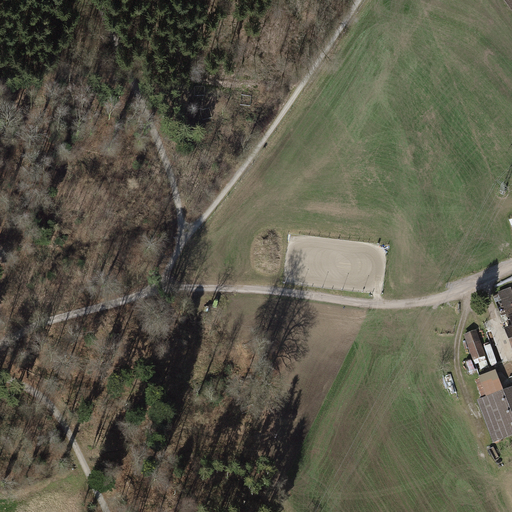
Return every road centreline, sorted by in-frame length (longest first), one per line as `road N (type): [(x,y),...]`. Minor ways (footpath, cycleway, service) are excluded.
road 1 (track): [(511,267),(401,304),(246,289),(155,291)]
road 2 (track): [(359,0),(243,170),(181,245)]
road 3 (track): [(99,0),(173,181),(181,245)]
road 4 (track): [(106,511),(59,413),(0,374)]
road 5 (track): [(155,291),(41,323),(0,347)]
road 6 (track): [(471,284),(455,360),(474,414)]
